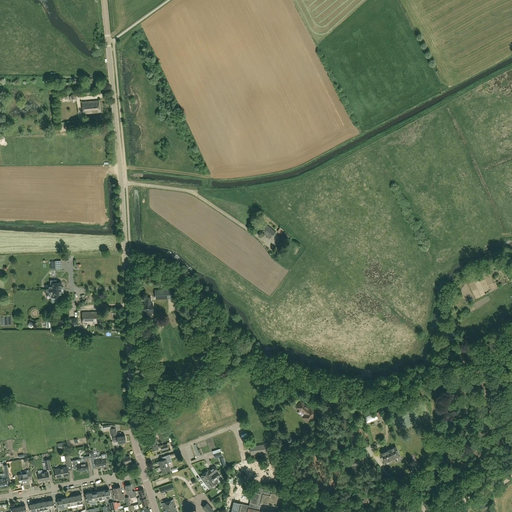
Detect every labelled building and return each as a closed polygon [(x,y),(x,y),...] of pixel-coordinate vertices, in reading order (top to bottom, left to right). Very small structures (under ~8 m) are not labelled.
[(82,96),(93,95),(93,87),(82,88),(82,96)] [(99,100),(82,102),(83,114),(100,112),(99,100)] [(267,225),(261,232),(270,239),(276,232),(267,225)] [(281,233),(281,234),(285,237),(286,237),(287,238),(289,236),(284,231),(280,227),(277,232),(280,234),(281,233)] [(281,247),(287,240),(282,236),(276,243),(281,247)] [(282,250),(277,245),(274,249),(279,253),(282,250)] [(46,290),(62,290),(62,288),(61,288),(61,284),(56,284),(56,281),(51,281),(51,286),(46,286),(46,290)] [(63,292),(62,290),(46,290),(46,294),(51,294),(51,298),(59,298),(59,296),(61,296),(61,292),(63,292)] [(155,293),(155,301),(172,301),(171,292),(155,293)] [(153,312),(153,303),(151,303),(150,297),(145,298),(145,304),(142,304),(143,313),(145,313),(145,316),(151,316),(151,312),(153,312)] [(99,312),(82,312),(82,323),(100,323),(99,312)] [(308,423),(317,412),(310,407),(309,408),(301,402),(296,408),(304,414),(302,418),(308,423)] [(110,425),(103,426),(104,430),(110,429),(111,436),(117,435),(116,428),(115,426),(110,425)] [(156,439),(149,441),(151,450),(158,448),(161,448),(162,451),(169,449),(167,444),(158,446),(156,439)] [(211,442),(192,449),(195,456),(214,450),(211,442)] [(269,445),(266,445),(266,444),(250,447),(251,454),(267,452),(266,448),(269,448),(269,445)] [(395,446),(379,454),(383,463),(400,456),(395,446)] [(360,452),(348,460),(354,468),(366,460),(360,452)] [(95,457),(90,457),(92,464),(95,463),(96,468),(107,466),(106,458),(107,458),(106,455),(105,454),(102,454),(101,456),(101,457),(95,458),(95,457)] [(169,455),(162,457),(163,460),(158,462),(162,473),(170,470),(168,463),(172,462),(169,455)] [(121,458),(119,459),(119,462),(122,461),(124,467),(132,465),(131,462),(130,456),(127,457),(126,456),(121,458)] [(92,464),(90,457),(84,459),(85,462),(81,463),(81,460),(80,460),(72,461),(71,461),(73,469),(78,468),(78,471),(88,470),(87,464),(92,464)] [(209,470),(200,477),(204,482),(218,471),(214,466),(209,470)] [(67,467),(54,469),(56,478),(69,476),(67,467)] [(25,473),(18,475),(19,481),(20,482),(21,482),(22,482),(23,484),(30,483),(29,480),(32,479),(31,470),(25,471),(25,473)] [(218,471),(204,482),(210,489),(218,483),(216,480),(220,477),(217,473),(218,471)] [(48,472),(38,474),(39,481),(49,480),(48,472)] [(134,491),(132,491),(131,485),(125,486),(126,493),(129,492),(130,498),(136,496),(134,491)] [(260,493),(258,502),(269,504),(269,502),(277,503),(279,495),(275,494),(276,491),(257,486),(256,492),(260,493)] [(120,487),(113,488),(115,498),(118,497),(119,500),(125,499),(124,493),(121,494),(120,487)] [(138,500),(146,497),(143,489),(138,491),(140,497),(137,498),(138,500)] [(216,495),(214,491),(212,492),(211,489),(205,492),(208,498),(216,495)] [(259,511),(257,510),(258,502),(260,493),(256,492),(253,491),(249,505),(234,502),(231,511),(259,511)] [(93,504),(91,492),(85,494),(86,496),(87,502),(90,501),(91,504),(93,504)] [(146,497),(138,500),(139,503),(142,502),(143,506),(149,504),(146,497)] [(65,509),(63,498),(57,499),(59,507),(62,507),(63,509),(65,509)] [(481,509),(489,506),(487,500),(486,499),(478,503),(481,509)] [(164,511),(177,511),(173,500),(161,503),(164,511)] [(206,511),(211,511),(213,510),(207,503),(202,507),(203,508),(204,509),(206,511)]
